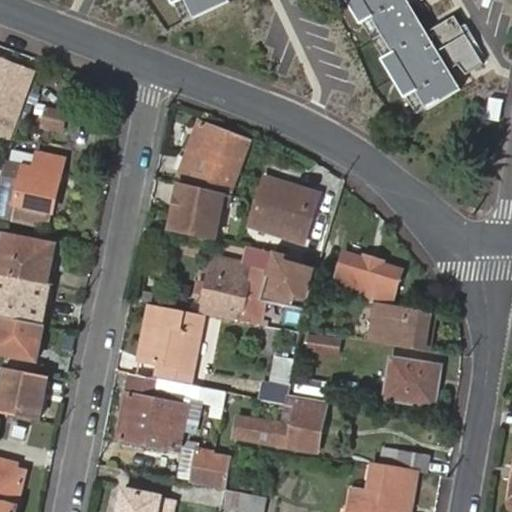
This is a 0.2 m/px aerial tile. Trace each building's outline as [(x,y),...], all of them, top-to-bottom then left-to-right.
[(187,0),(196,18),(228,3),(226,0),(187,0)] [(363,0),(429,110),(457,92),(403,0),(363,0)] [(443,44),(466,71),(480,63),(455,21),(439,31),(443,44)] [(0,55),(0,102),(6,106),(4,113),(13,118),(34,70),(0,55)] [(4,113),(6,106),(0,102),(0,133),(6,136),(13,118),(4,113)] [(64,135),(70,107),(42,102),(36,130),(40,131),(64,135)] [(182,178),(210,188),(212,183),(231,189),(250,141),(198,121),(186,153),(219,166),(215,177),(186,167),(182,178)] [(8,162),(1,198),(0,198),(0,214),(52,225),(66,157),(38,152),(35,167),(8,162)] [(266,176),(263,183),(292,192),(294,185),(266,176)] [(181,182),(172,230),(198,236),(216,239),(223,205),(229,207),(232,194),(225,192),(210,188),(181,182)] [(292,192),(263,183),(250,223),(305,241),(320,193),(294,185),(292,192)] [(0,271),(53,282),(57,264),(52,263),(56,243),(0,231),(0,271)] [(273,251),(222,241),(219,258),(255,263),(254,270),(263,272),(262,277),(266,277),(267,272),(273,251)] [(273,251),(267,272),(275,274),(270,294),(291,300),(295,284),(306,287),(312,268),(282,259),(283,252),(273,251)] [(334,284),(371,299),(376,283),(395,290),(402,271),(382,264),(383,260),(365,254),(364,257),(346,251),(334,284)] [(260,315),(251,312),(246,312),(254,270),(255,263),(213,257),(203,314),(205,314),(215,316),(260,324),(260,315)] [(0,313),(44,322),(53,282),(0,271),(0,313)] [(436,310),(376,300),(370,339),(430,349),(436,310)] [(164,378),(190,383),(191,383),(205,314),(203,314),(152,304),(142,359),(167,364),(164,378)] [(0,350),(38,357),(44,322),(0,313),(0,350)] [(307,353),(343,354),(343,333),(308,332),(307,353)] [(389,356),(383,396),(432,404),(439,364),(389,356)] [(142,359),(139,373),(164,378),(167,364),(142,359)] [(0,410),(37,418),(46,373),(2,365),(0,374),(0,410)] [(136,375),(123,438),(177,448),(185,404),(159,399),(163,380),(136,375)] [(187,397),(204,401),(207,386),(191,383),(190,383),(187,397)] [(204,401),(226,405),(230,391),(207,386),(204,401)] [(332,407),(333,401),(290,393),(288,403),(264,398),(261,409),(287,414),(285,425),(241,416),(237,435),(319,452),(328,414),(332,407)] [(182,476),(193,477),(196,448),(185,446),(182,476)] [(229,490),(235,456),(216,453),(200,450),(193,483),(229,490)] [(397,468),(428,474),(431,456),(401,450),(397,468)] [(0,511),(16,511),(28,468),(0,461),(0,511)] [(353,490),(349,511),(412,511),(418,475),(375,467),(371,494),(353,490)] [(245,511),(267,511),(270,498),(249,494),(229,490),(226,508),(245,511)] [(125,491),(121,511),(173,511),(175,507),(163,504),(164,498),(125,491)]
